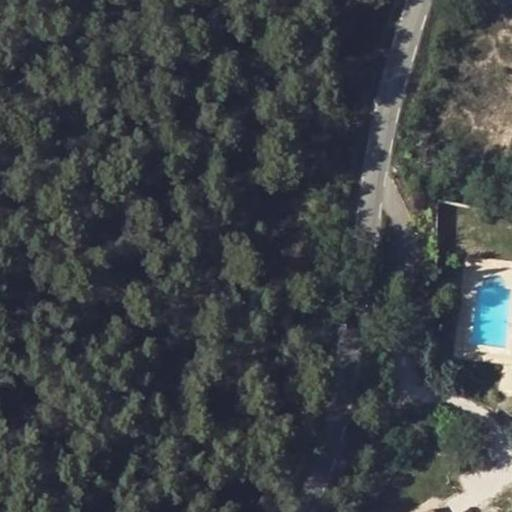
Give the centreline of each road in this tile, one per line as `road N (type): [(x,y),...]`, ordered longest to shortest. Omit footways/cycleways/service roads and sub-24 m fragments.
road 1 (tertiary): [(422,0),(383,127),(350,364),(301,511)]
road 2 (unknown): [(374,196),(387,205),(398,238),(400,369),(454,407),(502,460)]
